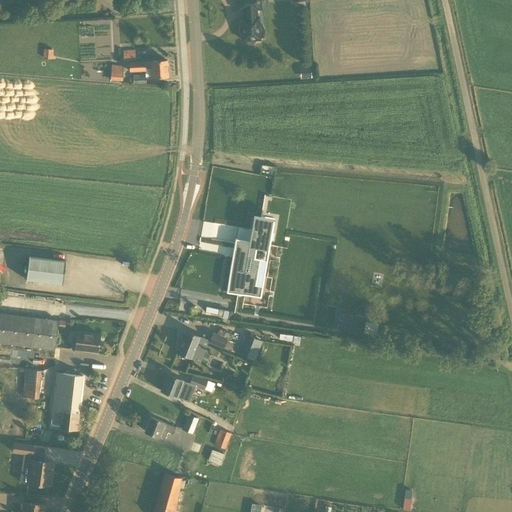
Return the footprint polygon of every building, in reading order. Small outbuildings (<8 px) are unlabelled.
[(241,18),(241,25),(240,28),(240,31),(242,34),(242,40),(246,40),(247,42),(248,44),(251,44),(253,43),(254,42),(255,40),(259,39),(258,17),(256,17),(256,9),(260,9),(260,8),(262,6),(262,3),(261,1),(260,0),(236,0),(237,10),(244,10),(244,18),(241,18)] [(41,57),(51,58),(51,48),(42,48),(41,57)] [(123,60),(135,59),(135,50),(123,51),(123,60)] [(166,60),(128,62),(129,71),(145,71),(145,69),(151,68),(151,77),(167,76),(166,60)] [(122,82),(123,66),(111,65),(110,81),(122,82)] [(311,77),(311,67),(300,67),(301,78),(311,77)] [(146,83),(145,77),(143,77),(143,74),(133,75),(133,83),(146,83)] [(117,89),(116,104),(138,106),(137,115),(145,116),(143,136),(159,137),(162,112),(147,111),(147,107),(149,107),(150,92),(117,89)] [(226,290),(226,291),(239,293),(240,287),(259,290),(264,259),(254,258),(254,255),(257,243),(265,244),(266,245),(270,223),(265,222),(265,221),(256,220),(256,221),(256,225),(252,224),(249,241),(236,239),(234,248),(237,249),(230,291),(226,290)] [(263,267),(261,285),(275,287),(276,281),(310,286),(309,293),(360,300),(365,265),(270,252),(268,268),(263,267)] [(63,284),(66,261),(29,257),(26,280),(63,284)] [(58,321),(0,313),(0,353),(11,355),(12,349),(39,352),(38,357),(54,358),(58,321)] [(338,319),(336,330),(362,335),(365,317),(356,316),(355,322),(338,319)] [(229,335),(229,333),(219,329),(217,335),(212,333),(208,342),(223,348),(224,347),(229,335)] [(197,359),(205,339),(186,331),(181,344),(180,343),(176,352),(193,357),(197,359)] [(98,351),(100,335),(77,332),(75,351),(82,352),(82,349),(98,351)] [(245,334),(238,353),(254,360),(262,340),(245,334)] [(23,369),(22,397),(38,397),(39,369),(23,369)] [(76,430),(82,376),(56,374),(51,411),(62,412),(60,427),(59,427),(59,428),(76,430)] [(189,383),(179,379),(169,375),(166,384),(164,383),(161,391),(183,400),(189,384),(204,390),(204,389),(213,392),(216,386),(214,386),(214,384),(192,375),(189,383)] [(193,433),(198,418),(189,415),(183,430),(193,433)] [(172,433),(175,427),(150,417),(145,431),(164,439),(167,431),(172,433)] [(225,449),(231,433),(220,429),(214,445),(225,449)] [(33,455),(34,446),(14,443),(12,452),(33,455)] [(211,450),(208,460),(218,464),(220,464),(223,454),(211,450)] [(31,459),(29,474),(22,473),(21,482),(28,483),(50,486),(53,463),(31,459)] [(180,479),(180,478),(165,473),(153,511),(175,511),(176,510),(174,510),(178,487),(180,479)] [(43,511),(44,504),(23,503),(22,511),(43,511)] [(248,511),(258,511),(259,504),(250,503),(248,511)]
